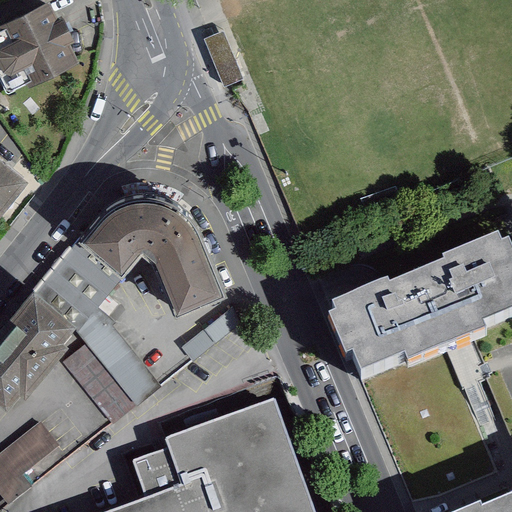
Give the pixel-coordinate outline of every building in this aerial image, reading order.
[(24,62),(32,81),(79,57),(50,0),(47,0),(6,20),(12,36),(4,39),(0,42),(0,61),(8,68),(24,62)] [(0,155),(0,204),(25,175),(0,155)] [(105,202),(77,229),(118,263),(138,240),(148,246),(172,303),(221,285),(192,218),(186,210),(177,202),(169,196),(154,190),(138,189),(121,192),(105,202)] [(383,283),(329,305),(357,372),(399,354),(403,364),(482,331),(478,324),(511,309),(511,258),(505,242),(498,245),(495,238),(440,260),(442,264),(385,288),(383,283)] [(0,399),(4,402),(71,323),(34,291),(10,320),(16,327),(0,345),(0,399)] [(231,313),(187,341),(195,353),(239,325),(231,313)] [(328,511),(286,397),(167,442),(170,452),(127,468),(138,499),(103,511),(328,511)] [(33,486),(24,475),(61,446),(41,422),(0,454),(0,493),(9,505),(33,486)] [(476,504),(455,511),(511,511),(511,494),(478,508),(476,504)]
